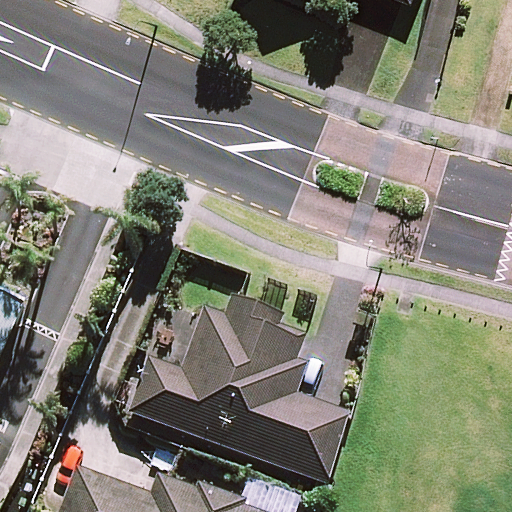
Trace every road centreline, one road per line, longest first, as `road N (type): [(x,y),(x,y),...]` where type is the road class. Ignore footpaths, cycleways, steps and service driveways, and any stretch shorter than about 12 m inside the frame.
road 1 (tertiary): [(146,118),(231,135),(378,195),(511,231)]
road 2 (residential): [(146,118),(0,429)]
road 3 (residential): [(0,220),(60,83)]
